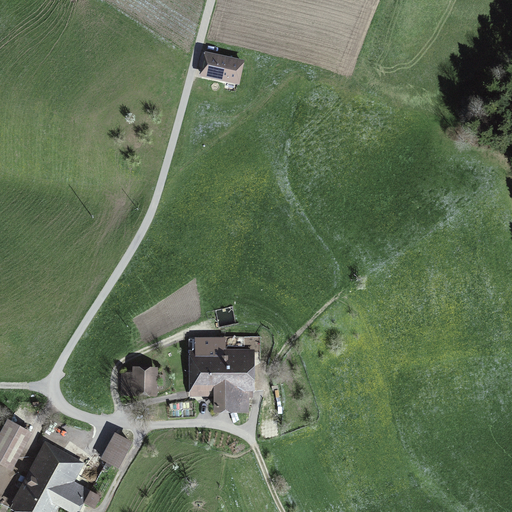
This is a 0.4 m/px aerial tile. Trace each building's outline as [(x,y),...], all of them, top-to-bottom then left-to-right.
[(227,53),(225,59),(209,56),(206,73),(238,81),(237,83),(245,85),(252,59),(227,53)] [(248,412),(248,397),(252,397),(252,352),(221,351),(221,339),(198,339),(198,389),(217,389),(217,410),(233,410),(233,412),(248,412)] [(151,394),(151,373),(134,373),(125,375),(119,375),(119,393),(151,394)] [(29,433),(9,422),(0,438),(0,461),(10,467),(29,433)] [(104,459),(119,467),(131,444),(117,434),(104,459)] [(48,511),(54,501),(62,505),(61,506),(72,511),(72,510),(75,511),(77,511),(84,499),(95,505),(100,496),(67,478),(77,460),(46,443),(14,501),(33,511),(48,511)]
